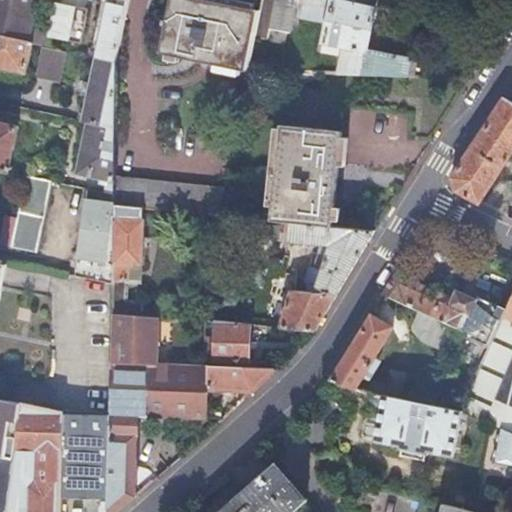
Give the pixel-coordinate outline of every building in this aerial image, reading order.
[(0,0),(0,37),(25,43),(34,4),(14,0),(0,0)] [(107,0),(96,59),(116,63),(128,0),(107,0)] [(254,44),(261,8),(221,0),(172,0),(162,52),(249,69),(254,44)] [(276,0),(262,0),(261,8),(254,44),(267,46),(276,0)] [(372,0),(276,0),(267,46),(287,51),(293,19),(307,22),(310,11),(330,16),(322,50),(343,54),(339,75),(415,79),(416,71),(409,70),(411,64),(368,54),(378,5),(372,0)] [(55,7),(48,40),(78,46),(84,13),(55,7)] [(0,69),(26,75),(36,74),(43,47),(25,43),(0,37),(0,69)] [(43,47),(36,74),(59,79),(66,52),(46,48),(43,47)] [(96,59),(82,121),(87,123),(116,129),(116,63),(96,59)] [(453,180),(456,193),(479,206),(480,204),(511,158),(511,101),(506,98),(453,180)] [(76,177),(115,184),(115,176),(116,129),(87,123),(76,177)] [(0,172),(10,175),(18,130),(0,125),(0,172)] [(271,221),(334,228),(338,179),(332,179),(333,164),(339,165),(341,133),(278,127),(271,221)] [(115,197),(115,207),(146,210),(206,215),(218,216),(224,189),(115,176),(115,184),(115,197)] [(17,223),(12,249),(37,253),(53,184),(26,178),(17,223)] [(88,191),(78,278),(114,286),(115,207),(115,197),(88,191)] [(115,207),(114,286),(113,316),(146,317),(146,304),(134,304),(134,270),(149,269),(151,222),(145,222),(146,210),(115,207)] [(281,330),(314,334),(376,232),(334,228),(271,221),(254,219),(252,242),(308,248),(309,241),(325,243),(322,253),(326,256),(314,277),(299,275),(297,290),(302,291),(300,301),(285,296),(281,330)] [(5,220),(0,246),(12,249),(17,223),(5,220)] [(490,351),(508,311),(478,297),(473,308),(399,273),(385,296),(465,334),(471,336),(470,341),(490,351)] [(511,300),(508,311),(490,351),(469,400),(463,414),(464,415),(511,428),(511,300)] [(146,317),(113,316),(111,421),(110,497),(109,511),(121,511),(138,498),(141,415),(206,415),(208,388),(251,396),(274,374),(151,352),(153,317),(146,317)] [(373,316),(332,382),(361,391),(369,378),(375,381),(386,362),(379,359),(396,329),(373,316)] [(220,322),(215,357),(248,364),(255,326),(220,322)] [(379,385),(377,397),(386,400),(408,404),(412,381),(395,378),(393,388),(379,385)] [(447,392),(439,409),(463,414),(469,400),(447,392)] [(456,457),(464,415),(463,414),(439,409),(430,408),(408,404),(386,400),(377,443),(404,448),(402,453),(429,457),(430,452),(456,457)] [(0,458),(13,462),(21,407),(0,402),(0,458)] [(21,407),(13,462),(5,510),(29,511),(28,511),(61,511),(63,496),(67,413),(21,404),(21,407)] [(111,421),(67,413),(63,496),(110,497),(111,421)] [(0,511),(4,511),(5,510),(13,462),(0,458),(0,511)] [(298,511),(308,503),(278,467),(229,511),(298,511)]
